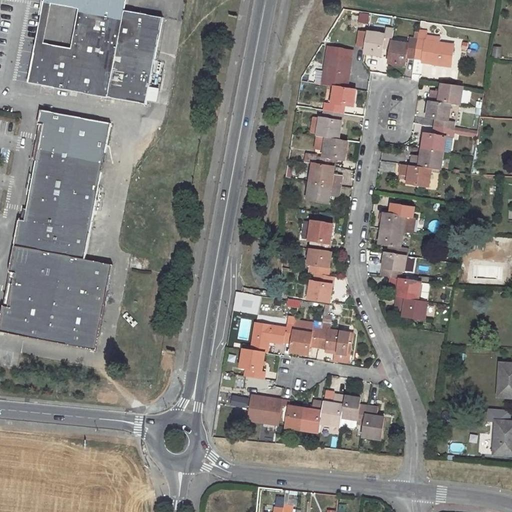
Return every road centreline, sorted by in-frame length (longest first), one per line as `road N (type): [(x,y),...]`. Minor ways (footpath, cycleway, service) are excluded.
road 1 (tertiary): [(184,420),(264,0)]
road 2 (unknown): [(9,82),(158,114),(180,0)]
road 3 (residential): [(390,367),(351,246),(376,131)]
road 4 (residential): [(196,453),(242,475),(410,491)]
road 5 (unclassified): [(0,411),(132,423),(154,433)]
road 6 (residential): [(410,491),(411,436),(390,367)]
